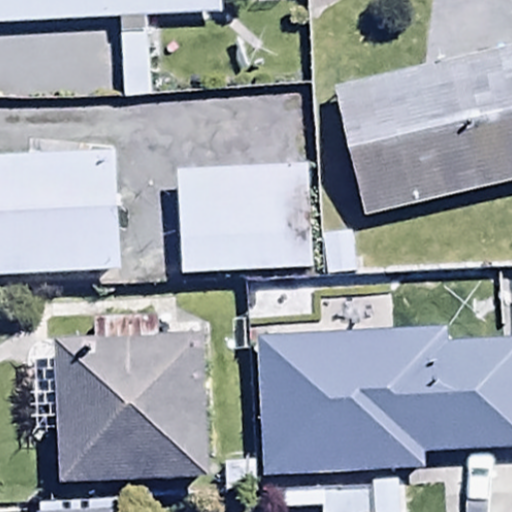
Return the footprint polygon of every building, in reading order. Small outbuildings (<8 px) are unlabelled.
[(511,54),(331,102),(362,224),(511,185),(511,54)] [(0,242),(121,237),(115,111),(0,115),(0,242)] [(175,234),(311,231),(309,131),(173,134),(175,234)] [(245,332),(254,331),(261,487),(420,481),(419,462),(511,458),(511,347),(444,350),(443,335),(389,337),(387,292),(244,298),(245,332)] [(53,348),(54,368),(31,369),(33,445),(57,444),(58,491),(211,486),(207,343),(156,344),(155,326),(101,328),(102,346),(53,348)]
